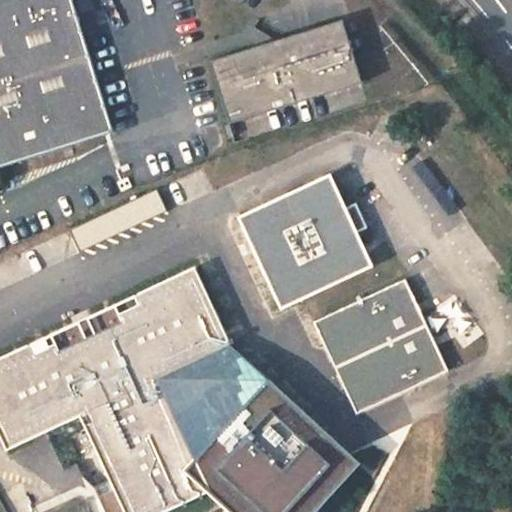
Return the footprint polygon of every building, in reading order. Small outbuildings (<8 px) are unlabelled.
[(0,0),(0,163),(112,129),(71,0),(0,0)] [(361,80),(340,18),(209,58),(228,121),(361,80)] [(322,174),(231,217),(275,309),(366,266),(322,174)] [(230,344),(193,268),(134,296),(138,304),(118,313),(121,321),(95,334),(91,325),(82,329),(86,338),(59,350),(55,341),(35,352),(31,343),(0,358),(0,434),(6,448),(84,413),(89,421),(85,423),(87,427),(99,453),(125,511),(158,511),(207,489),(195,463),(160,389),(156,391),(152,381),(230,344)] [(404,280),(310,323),(353,413),(443,371),(404,280)] [(134,296),(87,318),(91,325),(95,334),(121,321),(118,313),(138,304),(134,296)] [(82,329),(78,322),(31,343),(35,352),(55,341),(59,350),(86,338),(82,329)] [(195,463),(265,381),(230,344),(152,381),(156,391),(160,389),(195,463)] [(207,489),(231,511),(312,511),(358,464),(265,381),(195,463),(207,489)] [(87,427),(70,434),(83,461),(99,453),(87,427)]
